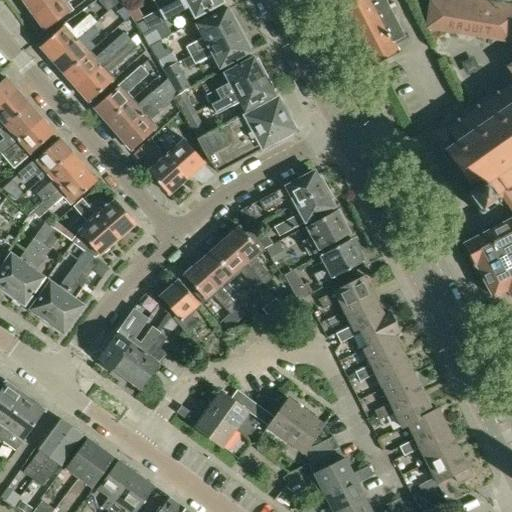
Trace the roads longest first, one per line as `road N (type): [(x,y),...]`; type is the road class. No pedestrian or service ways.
road 1 (secondary): [(511,448),(343,125)]
road 2 (residential): [(173,234),(0,38)]
road 3 (residential): [(173,234),(227,187),(343,125)]
road 4 (residential): [(55,383),(173,234)]
road 5 (residential): [(320,357),(181,384),(166,405)]
road 6 (residential): [(403,493),(320,357)]
road 7 (secondary): [(343,125),(279,0)]
